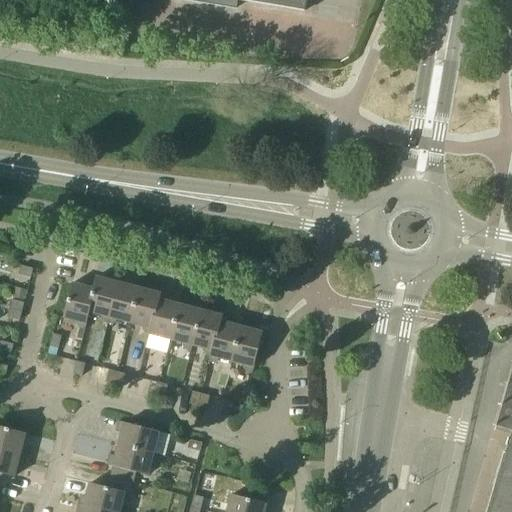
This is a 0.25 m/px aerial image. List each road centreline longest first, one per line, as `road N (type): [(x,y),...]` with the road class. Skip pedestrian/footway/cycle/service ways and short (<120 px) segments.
road 1 (tertiary): [(377,205),(0,163)]
road 2 (tertiary): [(0,165),(314,224),(370,242)]
road 3 (residential): [(304,511),(306,485),(282,450),(96,400)]
road 4 (residential): [(370,469),(424,267)]
road 5 (residential): [(385,263),(370,469)]
road 6 (residential): [(432,197),(459,0)]
road 7 (residential): [(440,0),(393,193)]
road 8 (residential): [(32,394),(26,366),(52,238)]
